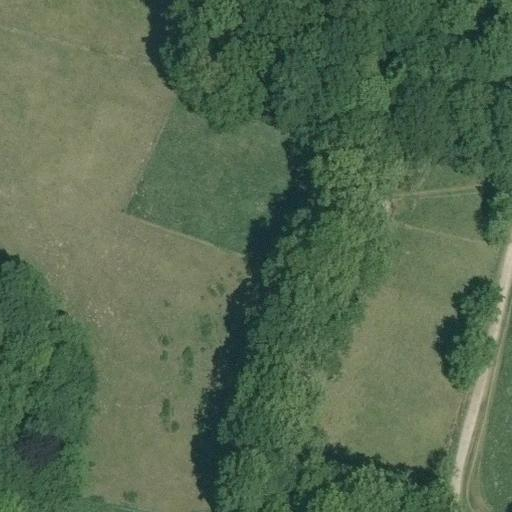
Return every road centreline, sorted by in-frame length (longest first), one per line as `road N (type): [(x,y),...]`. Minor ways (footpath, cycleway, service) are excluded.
road 1 (track): [(511,246),(456,476),(456,511)]
road 2 (unknown): [(395,0),(416,116),(511,149)]
road 3 (unknown): [(511,302),(467,487),(471,511)]
